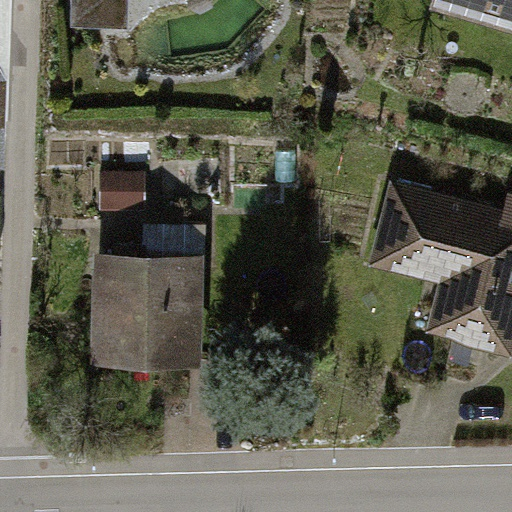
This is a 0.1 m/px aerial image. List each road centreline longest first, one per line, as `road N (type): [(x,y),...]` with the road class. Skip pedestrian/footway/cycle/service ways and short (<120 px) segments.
road 1 (residential): [(14,503),(24,0)]
road 2 (residential): [(511,492),(14,503)]
